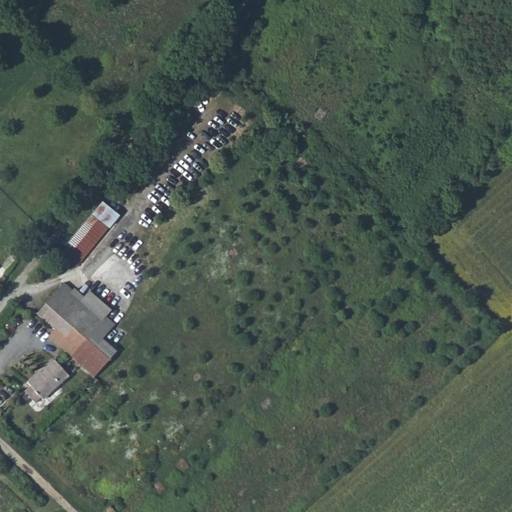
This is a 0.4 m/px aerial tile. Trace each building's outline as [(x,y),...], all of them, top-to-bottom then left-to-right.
[(99,204),(62,247),(65,249),(58,259),(74,269),(117,218),(99,204)] [(44,271),(53,279),(61,270),(63,271),(67,267),(56,259),(52,264),(50,262),(44,271)] [(59,288),(69,296),(71,293),(62,285),(59,288)] [(35,315),(53,331),(50,335),(56,340),(60,336),(64,340),(88,313),(78,304),(69,296),(59,288),(35,315)] [(87,293),(78,304),(88,313),(64,340),(67,342),(59,351),(92,380),(114,354),(100,342),(112,327),(103,319),(109,313),(87,293)] [(56,340),(50,335),(46,340),(59,351),(67,342),(64,340),(60,336),(56,340)] [(12,386),(19,392),(24,386),(37,398),(60,372),(45,358),(35,368),(38,370),(32,377),(25,371),(12,386)] [(25,371),(32,377),(38,370),(35,368),(32,364),(25,371)] [(19,392),(31,403),(37,398),(24,386),(19,392)]
